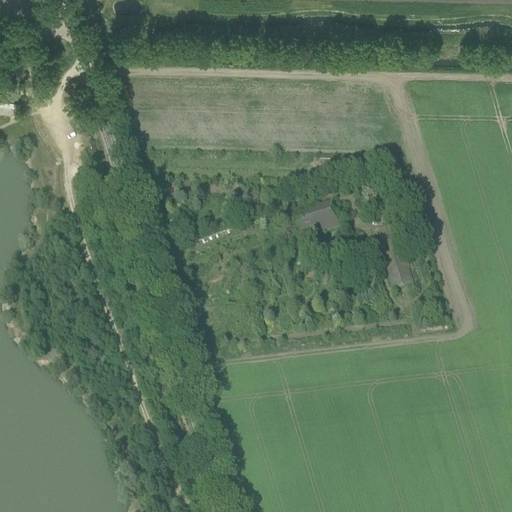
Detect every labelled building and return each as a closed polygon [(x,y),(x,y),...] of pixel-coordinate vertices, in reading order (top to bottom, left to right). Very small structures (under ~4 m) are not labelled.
[(359,203),(364,221),(402,209),(396,191),(359,203)] [(290,214),(297,239),(311,235),(312,237),(340,229),(333,203),(319,207),(318,203),(300,208),(301,211),(290,214)] [(383,217),(375,219),(377,226),(385,224),(383,217)] [(374,233),(393,292),(413,286),(395,227),(374,233)] [(336,241),(344,267),(363,261),(355,235),(336,241)] [(313,249),(316,262),(335,257),(332,245),(313,249)]
